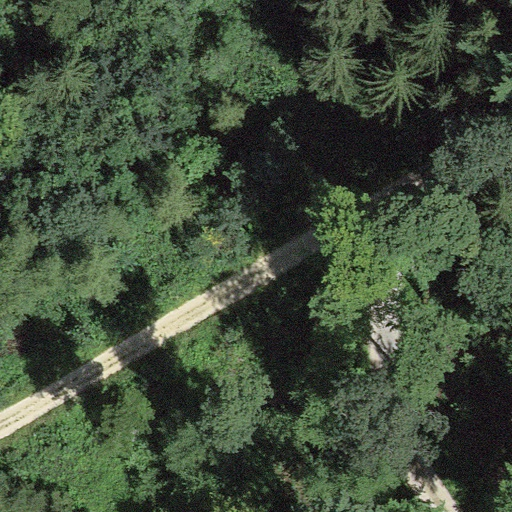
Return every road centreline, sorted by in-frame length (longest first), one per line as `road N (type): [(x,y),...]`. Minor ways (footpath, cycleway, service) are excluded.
road 1 (track): [(511,126),(0,421)]
road 2 (track): [(442,511),(400,471),(375,351),(379,207)]
